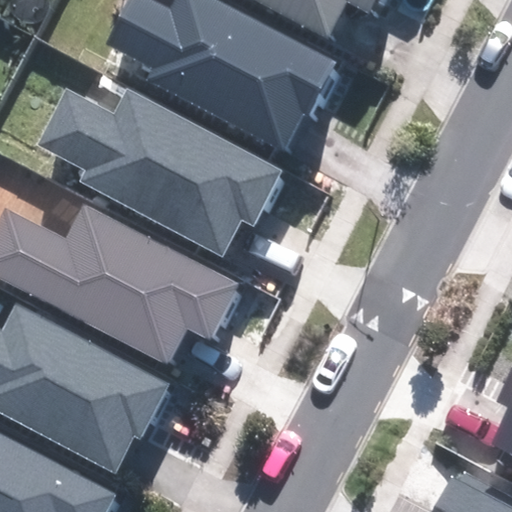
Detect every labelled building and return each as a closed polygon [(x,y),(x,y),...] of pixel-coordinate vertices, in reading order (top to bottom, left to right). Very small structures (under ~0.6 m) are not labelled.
[(335,63),(214,0),(177,0),(172,11),(151,0),(133,0),(111,42),(155,65),(149,76),(284,147),(304,109),(309,112),(335,63)] [(254,0),(324,36),(343,1),(366,13),(373,0),(254,0)] [(116,117),(65,91),(37,144),(90,172),(85,181),(223,254),(242,217),(252,223),(279,172),(128,93),(116,117)] [(235,282),(88,205),(69,241),(9,210),(0,226),(0,274),(168,362),(187,326),(206,336),(235,282)] [(0,412),(115,471),(135,432),(141,435),(169,382),(18,304),(3,333),(0,331),(0,412)] [(511,375),(500,400),(511,406),(511,408),(493,445),(511,454),(511,375)] [(0,511),(103,511),(112,496),(0,438),(0,511)] [(511,511),(511,509),(454,480),(438,511),(511,511)]
